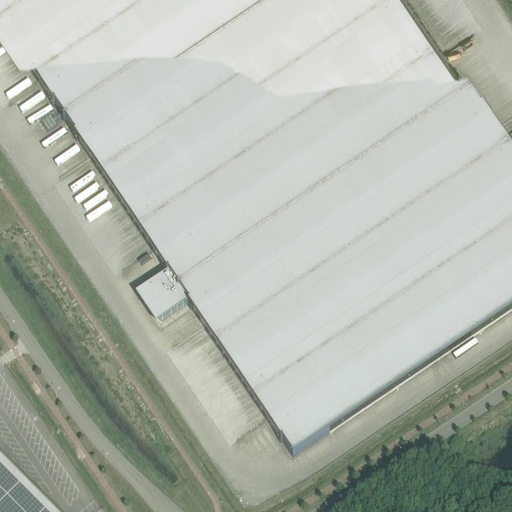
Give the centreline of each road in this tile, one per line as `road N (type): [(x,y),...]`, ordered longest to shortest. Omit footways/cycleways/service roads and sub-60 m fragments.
road 1 (unclassified): [(0,299),(78,415),(156,499)]
road 2 (unclassified): [(325,511),(511,387)]
